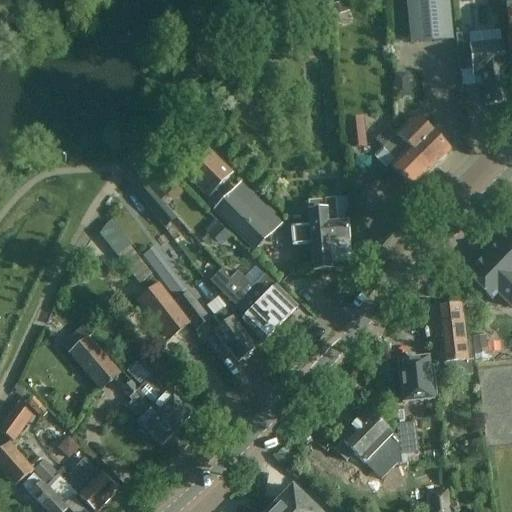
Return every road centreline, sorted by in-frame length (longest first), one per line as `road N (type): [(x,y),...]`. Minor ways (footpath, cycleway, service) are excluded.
road 1 (tertiary): [(170,511),(511,170)]
road 2 (residential): [(0,386),(48,270),(212,0)]
